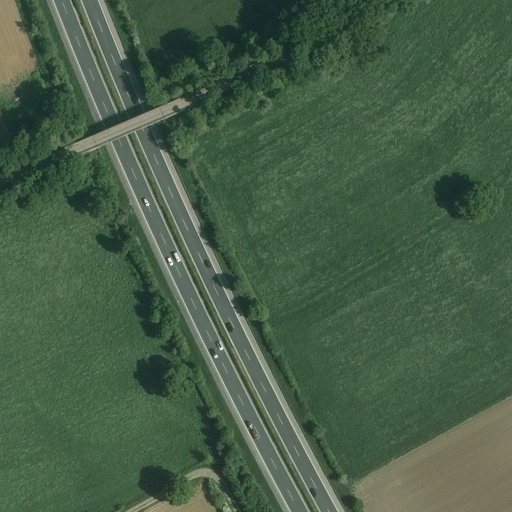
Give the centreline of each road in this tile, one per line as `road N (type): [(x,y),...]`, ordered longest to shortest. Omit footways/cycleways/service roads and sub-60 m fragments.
road 1 (motorway): [(332,511),(238,346),(87,0)]
road 2 (motorway): [(64,0),(160,235),(302,511)]
road 3 (track): [(0,183),(194,98),(355,0)]
road 4 (track): [(238,511),(216,475),(201,473),(132,511)]
